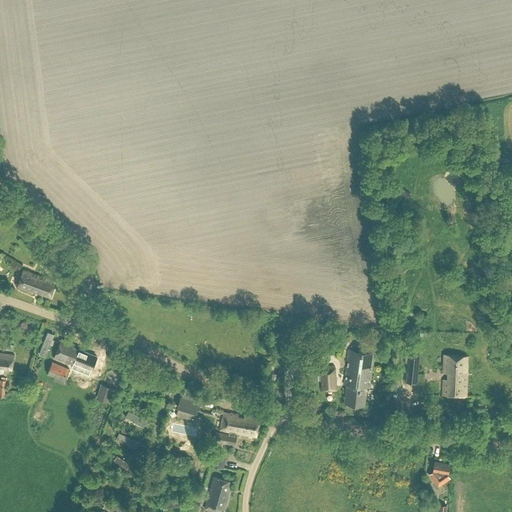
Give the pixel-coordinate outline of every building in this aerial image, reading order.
[(38,260),(55,275),(61,268),(44,253),(38,260)] [(54,284),(50,283),(51,279),(23,270),(17,287),(32,292),(33,290),(50,296),(54,284)] [(91,369),(96,356),(73,347),(74,344),(61,339),(54,358),(73,365),(75,362),(91,369)] [(368,387),(374,352),(349,349),(344,384),(349,384),(346,400),(363,402),(364,395),(363,395),(365,387),(368,387)] [(0,372),(3,373),(4,368),(11,370),(14,355),(0,352),(0,372)] [(442,394),(465,396),(466,371),(466,355),(444,353),(443,372),(448,372),(448,379),(443,379),(442,394)] [(408,355),(405,382),(417,383),(420,356),(408,355)] [(52,362),(47,373),(65,380),(69,369),(52,362)] [(318,380),(320,380),(321,389),(337,389),(336,366),(320,367),(320,373),(317,373),(318,380)] [(151,389),(153,384),(139,379),(137,384),(151,389)] [(97,398),(114,404),(119,388),(101,383),(97,398)] [(176,415),(179,416),(181,410),(194,414),(198,402),(182,398),(181,397),(178,409),(176,415)] [(224,412),(220,429),(230,431),(229,435),(216,432),(214,441),(231,444),(231,442),(235,443),(236,436),(234,436),(235,432),(257,436),(260,418),(245,415),(244,418),(238,416),(238,414),(231,412),(231,413),(224,412)] [(142,429),(144,424),(132,417),(128,422),(142,429)] [(88,418),(85,425),(95,429),(98,421),(88,418)] [(132,447),(134,441),(121,436),(118,442),(132,447)] [(211,465),(223,468),(228,452),(216,448),(211,465)] [(127,469),(130,463),(117,455),(114,460),(127,469)] [(430,474),(438,487),(449,477),(447,473),(449,463),(434,461),(433,471),(430,474)] [(214,476),(206,503),(204,508),(213,511),(214,506),(225,509),(228,497),(227,497),(229,491),(230,492),(231,486),(228,485),(230,481),(214,476)] [(118,490),(121,485),(107,479),(105,485),(118,490)] [(160,507),(181,504),(179,497),(159,500),(160,507)] [(112,509),(114,503),(101,498),(99,504),(112,509)] [(445,511),(446,504),(439,503),(437,511),(445,511)]
